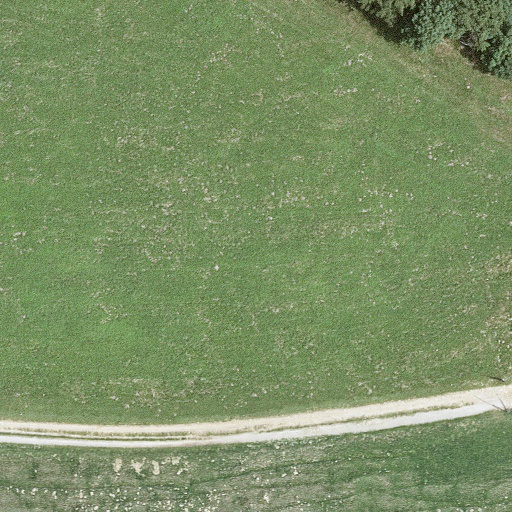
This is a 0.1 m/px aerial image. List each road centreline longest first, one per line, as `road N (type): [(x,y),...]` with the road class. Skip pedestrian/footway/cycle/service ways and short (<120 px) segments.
road 1 (track): [(0,434),(191,438),(511,397)]
road 2 (track): [(511,157),(264,0)]
